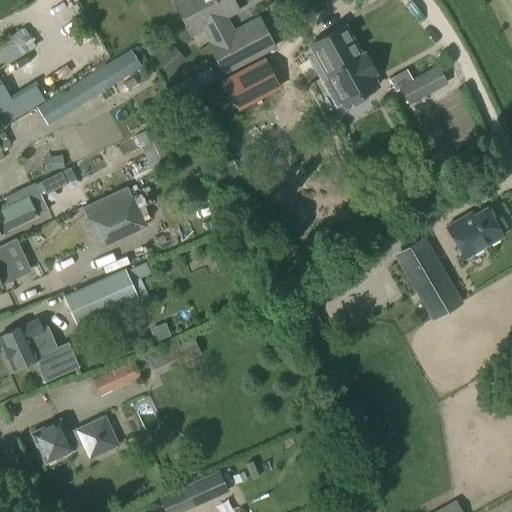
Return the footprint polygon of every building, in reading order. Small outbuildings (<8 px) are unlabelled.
[(256,18),(232,30),(224,17),(235,11),(229,0),(173,0),(172,1),(189,35),(199,30),(222,74),(256,56),(272,48),(256,18)] [(360,55),(353,43),(344,26),(329,34),(309,46),(313,53),(307,56),(319,78),(360,55)] [(0,59),(17,51),(16,46),(27,40),(21,30),(10,35),(11,36),(0,42),(0,59)] [(173,48),(158,62),(169,74),(184,61),(173,48)] [(128,51),(107,65),(117,80),(138,67),(128,51)] [(377,86),(372,76),(375,74),(370,66),(363,54),(360,55),(319,78),(327,92),(333,89),(342,106),(350,101),(353,107),(367,99),(364,93),(377,86)] [(273,88),(256,56),(222,74),(239,105),(273,88)] [(201,71),(167,88),(173,99),(214,78),(207,63),(199,67),(201,71)] [(101,67),(35,108),(46,124),(72,107),(71,105),(110,81),(101,67)] [(436,68),(399,87),(408,104),(445,84),(436,68)] [(182,121),(168,128),(177,146),(191,140),(182,121)] [(136,137),(116,147),(122,159),(142,150),(146,158),(126,167),(133,181),(152,172),(153,173),(175,162),(157,126),(136,137)] [(59,156),(41,158),(43,172),(61,170),(59,156)] [(1,165),(5,181),(24,175),(20,160),(1,165)] [(417,174),(371,200),(384,224),(430,196),(417,174)] [(0,232),(44,212),(31,184),(1,198),(4,204),(0,205),(0,232)] [(126,188),(81,209),(100,249),(145,227),(126,188)] [(61,203),(64,212),(87,205),(84,195),(61,203)] [(468,211),(442,227),(461,261),(501,238),(499,233),(503,231),(496,218),(491,220),(483,207),(470,214),(468,211)] [(0,285),(8,282),(5,277),(24,268),(15,249),(14,250),(10,241),(0,245),(0,285)] [(423,244),(398,258),(432,318),(457,303),(423,244)] [(123,269),(60,297),(73,326),(135,298),(123,269)] [(340,284),(334,271),(280,297),(286,310),(340,284)] [(322,336),(333,329),(324,316),(313,323),(322,336)] [(37,319),(0,335),(0,345),(6,359),(5,361),(7,365),(9,366),(11,370),(35,359),(39,368),(39,369),(44,381),(76,366),(66,344),(55,348),(45,327),(41,329),(37,319)] [(193,337),(148,358),(156,375),(201,356),(193,337)] [(133,364),(93,382),(100,397),(140,379),(133,364)] [(118,447),(105,418),(76,431),(77,433),(68,437),(61,421),(32,434),(45,464),(74,451),(73,450),(83,446),(89,460),(118,447)] [(217,472),(159,499),(165,511),(182,511),(226,492),(217,472)]
